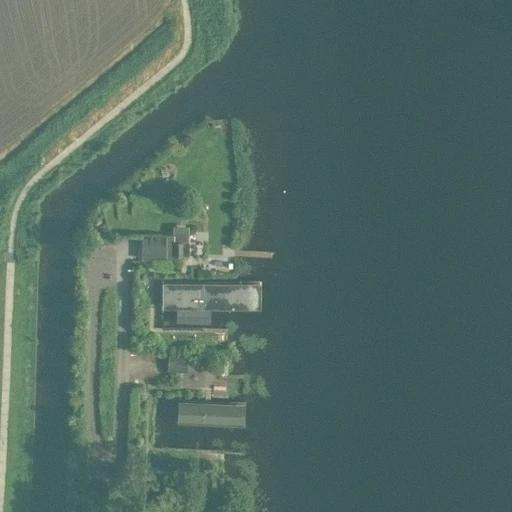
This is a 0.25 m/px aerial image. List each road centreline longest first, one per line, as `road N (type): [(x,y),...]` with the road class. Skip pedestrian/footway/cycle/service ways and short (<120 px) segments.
road 1 (unclassified): [(122,262),(110,254),(96,260),(91,397),(96,449),(119,470)]
road 2 (unclassified): [(119,470),(122,262)]
